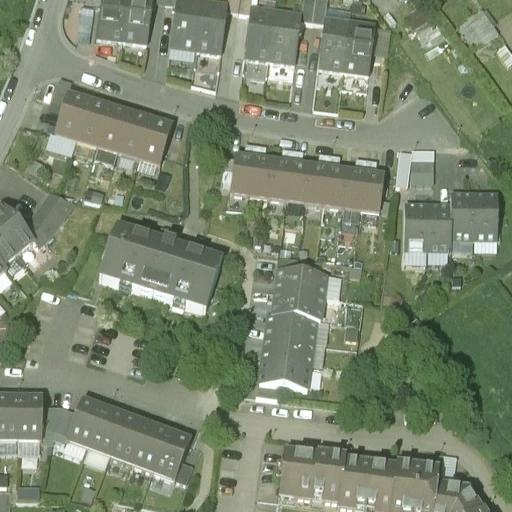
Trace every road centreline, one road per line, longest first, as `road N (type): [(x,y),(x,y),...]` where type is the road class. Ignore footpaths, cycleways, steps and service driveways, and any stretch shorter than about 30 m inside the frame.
road 1 (residential): [(36,51),(196,108),(286,127),(378,136),(432,128)]
road 2 (residential): [(505,511),(467,456),(446,445),(216,429)]
road 3 (residential): [(216,429),(79,388),(0,387)]
road 4 (residential): [(216,429),(213,406),(235,372),(246,275)]
